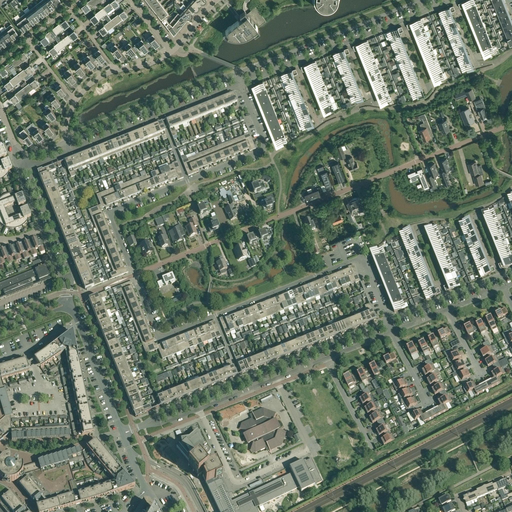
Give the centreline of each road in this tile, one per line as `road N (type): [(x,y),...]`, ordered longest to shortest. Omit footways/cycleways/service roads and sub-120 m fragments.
road 1 (residential): [(134,275),(511,123)]
road 2 (residential): [(134,275),(108,212),(266,149),(240,84)]
road 3 (residential): [(361,256),(159,337),(134,275)]
road 4 (residential): [(200,409),(232,479),(242,481),(311,448),(277,377)]
road 5 (residential): [(422,0),(236,74)]
road 6 (residential): [(236,74),(66,142)]
road 7 (residential): [(70,152),(240,84)]
road 8 (residential): [(69,304),(123,433)]
road 9 (residential): [(387,321),(272,368)]
